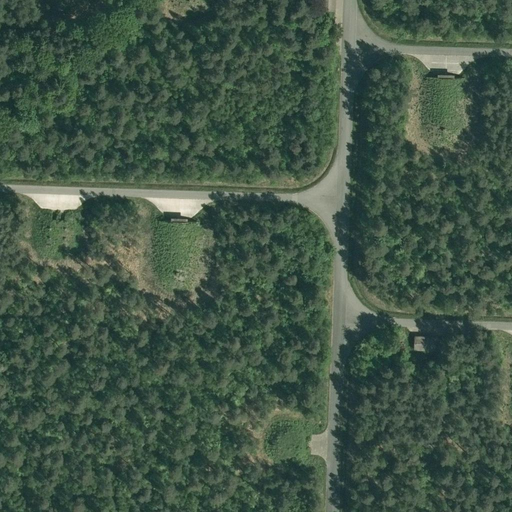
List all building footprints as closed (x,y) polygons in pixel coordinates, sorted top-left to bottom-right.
[(87,0),(45,0),(45,15),(87,16),(87,0)] [(210,0),(168,0),(168,18),(210,19),(210,0)] [(332,0),(317,0),(317,11),(332,11),(332,0)] [(471,83),(429,82),(427,152),(469,154),(471,83)] [(77,214),(35,213),(33,283),(75,284),(77,214)] [(201,223),(159,222),(156,292),(199,293),(201,223)] [(428,349),(428,336),(411,335),(410,348),(428,349)]
